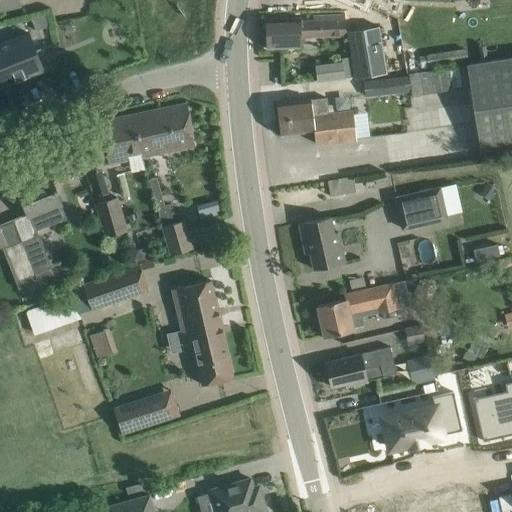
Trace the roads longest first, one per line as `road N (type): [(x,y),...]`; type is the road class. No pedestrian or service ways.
road 1 (tertiary): [(320,508),(269,306),(234,71)]
road 2 (unclassified): [(0,142),(177,75),(234,71)]
road 3 (residential): [(320,508),(442,473),(511,472)]
